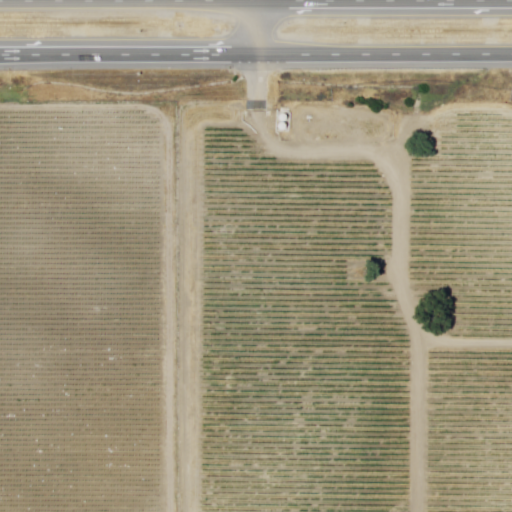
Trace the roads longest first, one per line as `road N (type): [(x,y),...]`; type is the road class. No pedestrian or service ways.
road 1 (track): [(182,511),(182,113),(0,114)]
road 2 (trunk): [(0,54),(511,51)]
road 3 (trunk): [(511,0),(0,2)]
